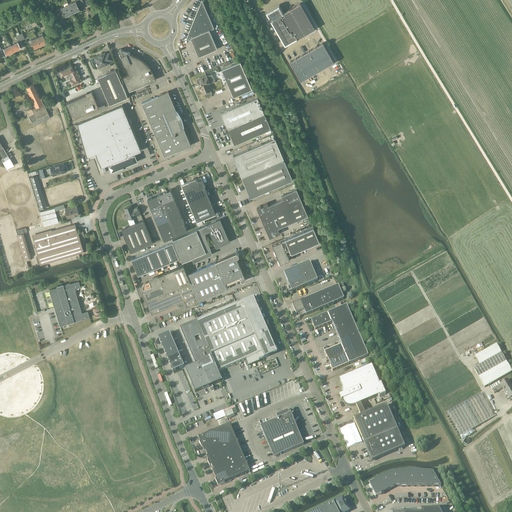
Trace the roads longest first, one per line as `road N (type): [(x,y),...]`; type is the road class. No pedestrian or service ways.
road 1 (unclassified): [(347,468),(212,152)]
road 2 (track): [(511,199),(392,0)]
road 3 (unclassified): [(195,485),(132,314)]
road 4 (unclassified): [(132,314),(0,379)]
road 5 (tertiary): [(0,87),(121,32)]
road 6 (unclassified): [(101,214),(116,193),(212,152)]
